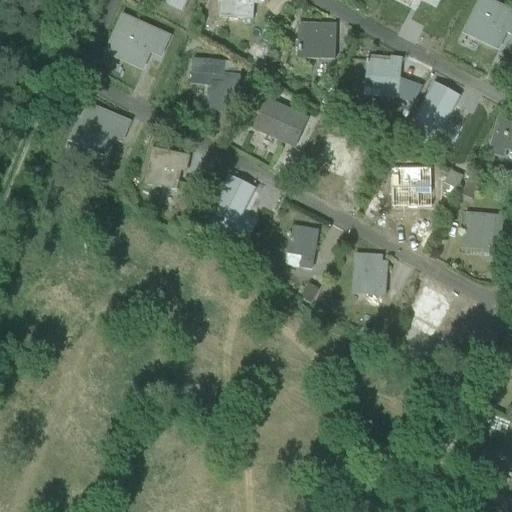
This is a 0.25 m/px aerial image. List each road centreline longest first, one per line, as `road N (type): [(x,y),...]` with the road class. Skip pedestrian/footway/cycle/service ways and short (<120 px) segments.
road 1 (unclassified): [(21,511),(107,304),(130,295),(446,465)]
road 2 (unclassified): [(511,301),(111,86),(101,53),(123,0)]
road 3 (unclassified): [(339,0),(511,88)]
road 4 (unclassified): [(446,465),(449,434),(511,301)]
